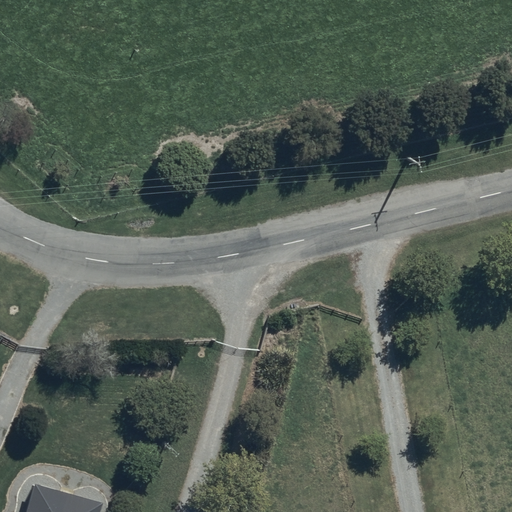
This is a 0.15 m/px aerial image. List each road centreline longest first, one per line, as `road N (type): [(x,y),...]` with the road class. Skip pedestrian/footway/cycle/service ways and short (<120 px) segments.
road 1 (unclassified): [(511,190),(240,259),(114,268),(72,263),(0,234)]
road 2 (unknown): [(417,511),(366,227)]
road 3 (unknown): [(188,511),(217,419),(240,259)]
